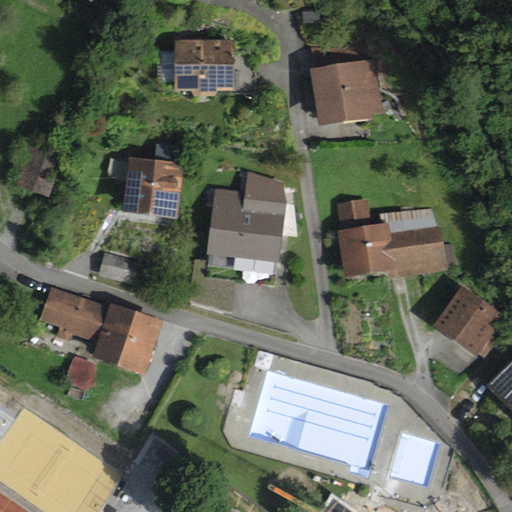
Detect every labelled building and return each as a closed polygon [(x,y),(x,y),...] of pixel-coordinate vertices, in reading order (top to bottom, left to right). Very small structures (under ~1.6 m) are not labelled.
[(235,41),(175,40),(175,93),(190,93),(194,98),(216,98),(219,93),(235,93),(235,41)] [(376,61),(311,70),(320,128),(385,118),(376,61)] [(156,161),(129,158),(123,215),(176,220),(184,148),(157,145),(156,161)] [(23,165),(16,187),(30,191),(38,169),(23,165)] [(252,194),(215,190),(205,280),(274,287),(277,264),(281,264),(286,212),(250,209),(252,194)] [(342,232),(338,232),(345,279),(388,273),(389,282),(450,272),(443,226),(436,227),(433,208),(381,216),(382,226),(371,227),(367,201),(338,205),(342,232)] [(139,261),(105,253),(99,277),(133,285),(139,261)] [(462,287),(433,328),(478,360),(507,319),(462,287)] [(98,344),(110,307),(51,288),(40,322),(59,328),(56,337),(71,342),(73,335),(98,344)] [(110,307),(98,344),(93,360),(146,377),(164,322),(111,305),(110,307)] [(97,365),(75,357),(65,383),(88,391),(97,365)] [(511,361),(486,387),(511,412),(511,361)]
